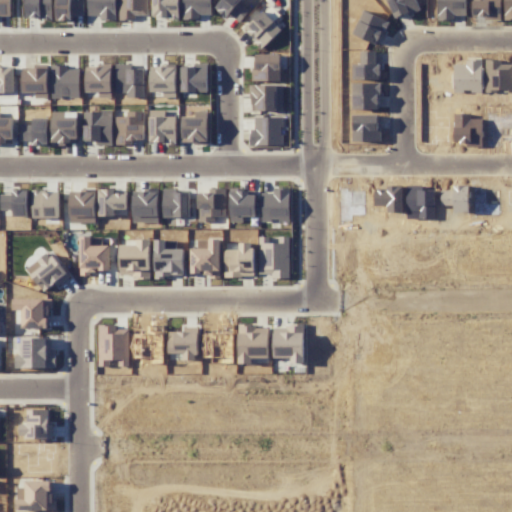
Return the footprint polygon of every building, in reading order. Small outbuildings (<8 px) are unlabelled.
[(240,22),(249,10),(238,3),(240,0),(221,0),(215,9),(227,17),(229,15),(240,22)] [(194,1),(194,14),(208,14),(208,1),(194,1)] [(388,20),(364,8),(352,34),(376,45),(388,20)] [(244,29),(262,48),(281,30),(263,11),(244,29)] [(279,81),(281,55),(254,54),(253,80),(279,81)] [(353,79),(380,80),(380,64),(353,64),(353,79)] [(48,69),(23,68),(22,92),(47,93),(48,69)] [(380,110),(380,83),(352,83),(353,110),(380,110)] [(282,85),(251,85),(251,111),(282,111),(282,85)] [(379,115),(352,115),(353,142),(379,141),(379,115)] [(151,143),(175,143),(176,117),(152,117),(151,143)] [(208,117),(183,117),(182,143),(207,143),(208,117)] [(284,117),(255,117),(254,129),(251,129),(250,145),(283,146),(284,117)] [(76,141),(76,128),(64,128),(63,118),(52,118),(52,142),(76,141)] [(22,140),(33,140),(33,145),(45,145),(46,121),(35,121),(35,126),(22,126),(22,140)] [(114,189),(101,189),(102,211),(126,210),(126,193),(114,194),(114,189)] [(0,194),(0,201),(0,210),(17,210),(17,208),(26,208),(26,190),(12,190),(12,194),(0,194)] [(95,205),(95,194),(70,193),(70,204),(95,205)] [(109,246),(91,246),(90,236),(79,237),(80,273),(109,273),(109,246)] [(289,237),(259,237),(258,274),(271,274),(271,278),(289,278),(289,237)] [(220,278),(219,239),(208,239),(209,249),(190,249),(191,272),(216,271),(216,278),(220,278)] [(26,270),(44,292),(55,282),(58,286),(70,277),(48,251),(26,270)] [(22,328),(47,328),(46,312),(52,312),(51,298),(13,299),(13,310),(22,310),(22,328)] [(304,325),(286,325),(285,333),(275,332),(275,346),(292,347),(292,363),(303,363),(304,325)] [(128,327),(99,327),(99,341),(100,341),(99,352),(99,366),(108,366),(108,360),(118,360),(118,366),(128,366),(128,327)] [(198,331),(174,331),(174,342),(169,342),(168,353),(183,354),(183,360),(198,361),(198,331)] [(247,358),(267,359),(267,336),(248,335),(247,354),(247,358)] [(55,368),(55,349),(50,350),(50,338),(31,339),(31,346),(25,346),(25,355),(16,355),(16,368),(55,368)] [(26,409),(26,424),(20,424),(20,438),(53,439),(53,424),(48,424),(48,410),(26,409)] [(35,510),(53,509),(53,494),(49,494),(49,481),(25,481),(26,500),(35,500),(35,510)]
